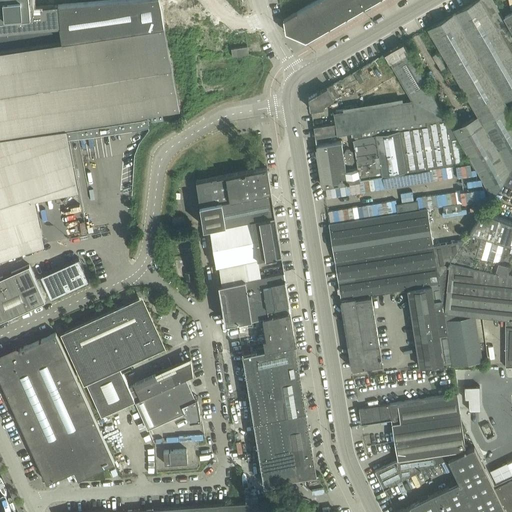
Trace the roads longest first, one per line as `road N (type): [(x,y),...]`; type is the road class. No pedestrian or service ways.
road 1 (unclassified): [(295,139),(279,157),(328,454),(355,511)]
road 2 (tertiary): [(374,511),(346,446),(295,139)]
road 3 (unclassified): [(28,499),(219,484),(224,466),(201,320)]
road 4 (unclassified): [(141,269),(164,153),(226,115),(290,102)]
road 5 (tertiary): [(297,78),(434,0)]
road 6 (residential): [(128,278),(91,246),(0,270)]
road 7 (unclassified): [(0,335),(128,278)]
road 8 (residential): [(201,320),(208,290),(192,189)]
